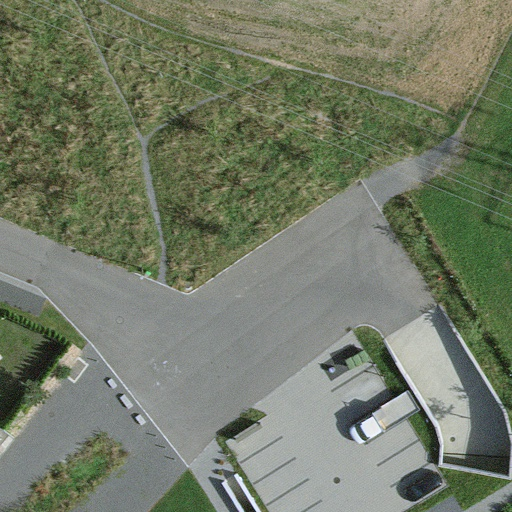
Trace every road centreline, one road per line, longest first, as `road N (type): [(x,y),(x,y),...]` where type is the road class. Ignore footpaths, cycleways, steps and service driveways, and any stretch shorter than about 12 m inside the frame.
road 1 (track): [(475,121),(414,238),(183,325),(81,409),(0,502)]
road 2 (residential): [(0,249),(183,325)]
